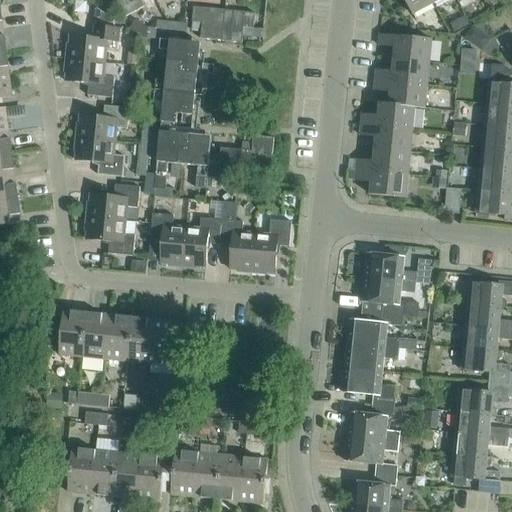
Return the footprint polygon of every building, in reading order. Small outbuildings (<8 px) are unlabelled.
[(116,0),(125,17),(144,7),(140,0),(116,0)] [(434,4),(431,0),(404,0),(413,15),(434,4)] [(221,41),(224,10),(194,7),(191,31),(201,32),(200,39),(221,41)] [(254,26),(255,14),(224,10),(221,41),(242,43),(243,36),(253,37),(254,26)] [(469,25),(465,16),(450,24),(455,32),(469,25)] [(148,39),(149,28),(138,21),(131,31),(141,38),(148,39)] [(253,37),(262,38),(263,27),(254,26),(253,37)] [(472,26),(464,37),(474,44),(482,33),(472,26)] [(118,51),(120,30),(95,27),(94,39),(70,36),(69,44),(67,44),(66,59),(105,63),(107,49),(118,51)] [(395,47),(394,60),(430,63),(432,40),(380,35),(379,46),(395,47)] [(198,69),(201,44),(160,39),(159,50),(169,51),(167,66),(198,69)] [(461,49),(460,58),(476,59),(477,50),(461,49)] [(104,76),(105,63),(66,59),(64,74),(66,74),(66,82),(89,84),(88,96),(113,99),(115,78),(104,76)] [(427,86),(430,63),(394,60),(393,72),(376,70),(375,81),(427,86)] [(511,71),(504,66),(492,65),(491,83),(489,83),(486,105),(511,107),(511,71)] [(196,95),(198,69),(167,66),(166,81),(156,80),(155,91),(196,95)] [(0,99),(11,98),(7,74),(0,75),(0,99)] [(415,108),(425,109),(427,86),(375,81),(374,91),(391,93),(390,105),(415,108)] [(193,116),(196,95),(155,91),(154,101),(164,102),(162,123),(177,124),(178,114),(193,116)] [(123,92),(122,103),(138,105),(139,93),(123,92)] [(454,113),(463,114),(464,104),(455,103),(454,113)] [(413,130),(415,108),(390,105),(380,104),(378,116),(362,115),(361,125),(413,130)] [(511,107),(486,105),(484,127),(511,129),(511,107)] [(127,130),(130,109),(105,106),(104,118),(80,116),(79,124),(77,123),(76,138),(115,142),(117,129),(127,130)] [(452,137),(464,138),(466,125),(453,124),(452,137)] [(411,153),(413,130),(361,125),(360,135),(376,137),(375,150),(411,153)] [(511,129),(484,127),(482,148),(511,150),(511,129)] [(0,155),(10,154),(7,132),(0,132),(0,155)] [(183,166),(186,134),(161,132),(157,173),(167,174),(168,164),(183,166)] [(207,178),(210,155),(212,137),(186,134),(183,166),(198,167),(196,188),(207,190),(208,178),(207,178)] [(243,143),(242,150),(240,166),(271,169),(274,139),(253,136),(252,144),(243,143)] [(114,155),(115,142),(76,138),(74,153),(76,153),(76,161),(99,163),(98,175),(123,178),(125,157),(114,155)] [(240,166),(242,150),(221,148),(220,156),(210,155),(207,178),(208,178),(238,181),(240,166)] [(511,150),(482,148),(480,170),(511,172),(511,150)] [(408,176),(411,153),(375,150),(374,162),(357,160),(356,171),(408,176)] [(0,178),(13,177),(10,155),(10,154),(0,155),(0,178)] [(511,172),(480,170),(478,191),(511,194),(511,172)] [(406,199),(408,176),(356,171),(355,181),(372,183),(371,195),(406,199)] [(447,172),(436,171),(435,178),(447,179),(447,172)] [(167,174),(157,173),(155,189),(166,190),(167,174)] [(156,177),(146,176),(146,177),(145,193),(154,194),(155,189),(156,177)] [(0,201),(16,200),(13,177),(0,178),(0,201)] [(432,184),(439,190),(446,191),(447,179),(435,178),(433,178),(432,184)] [(138,209),(140,188),(115,185),(114,197),(91,195),(90,203),(88,203),(87,217),(126,221),(127,208),(138,209)] [(154,194),(154,196),(174,198),(175,191),(166,190),(155,189),(154,194)] [(460,215),(462,191),(447,189),(445,213),(460,215)] [(511,194),(478,191),(476,213),(505,216),(505,220),(511,220),(511,207),(511,204),(511,203),(511,194)] [(0,225),(19,223),(16,200),(0,201),(0,225)] [(183,267),(186,228),(173,227),(174,216),(153,214),(150,239),(162,240),(161,263),(168,264),(168,266),(183,267)] [(125,235),(126,221),(87,217),(85,232),(87,232),(86,240),(110,242),(108,254),(133,257),(135,236),(125,235)] [(220,245),(222,220),(201,218),(200,229),(186,228),(183,267),(198,269),(198,267),(206,267),(208,244),(220,245)] [(252,273),(256,234),(243,233),(244,222),(222,220),(220,245),(232,246),(230,270),(238,270),(238,272),(252,273)] [(290,247),(292,222),(271,220),(269,235),(256,234),(252,273),(267,275),(267,273),(275,274),(278,246),(290,247)] [(367,254),(365,278),(416,283),(417,273),(403,272),(404,258),(367,254)] [(419,259),(417,283),(431,285),(433,261),(419,259)] [(488,285),(489,277),(471,275),(470,283),(488,285)] [(415,294),(416,283),(365,278),(362,302),(383,304),(382,314),(402,316),(418,317),(419,304),(400,302),(401,292),(415,294)] [(499,286),(488,285),(470,283),(468,306),(501,309),(506,310),(507,303),(504,299),(502,299),(502,296),(511,296),(511,282),(499,282),(499,286)] [(511,321),(500,321),(501,309),(468,306),(466,327),(511,331),(511,321)] [(82,357),(87,313),(63,311),(59,355),(82,357)] [(105,360),(110,316),(87,313),(82,357),(105,360)] [(401,327),(402,316),(382,314),(381,324),(350,321),(348,345),(406,351),(406,350),(416,350),(417,341),(400,340),(386,338),(387,325),(401,327)] [(128,362),(132,318),(110,316),(105,360),(128,362)] [(150,365),(155,320),(132,318),(128,362),(150,365)] [(155,320),(150,365),(149,375),(173,377),(174,367),(179,323),(155,320)] [(511,340),(511,331),(466,327),(463,349),(497,352),(497,351),(498,339),(511,340)] [(383,359),(398,360),(404,361),(406,351),(348,345),(345,369),(382,373),(383,359)] [(502,352),(497,351),(497,352),(463,349),(461,371),(490,373),(490,378),(509,379),(511,366),(496,365),(496,361),(498,362),(502,359),(502,352)] [(381,385),(382,373),(345,369),(343,393),(373,396),(372,406),(393,408),(395,387),(381,385)] [(460,391),(457,413),(491,416),(496,417),(497,410),(494,406),(492,406),(492,403),(507,404),(508,390),(489,389),(488,393),(460,391)] [(169,402),(177,403),(178,391),(170,391),(169,402)] [(78,405),(79,393),(69,392),(68,404),(78,405)] [(78,405),(91,406),(92,394),(80,393),(78,405)] [(100,407),(101,395),(92,394),(91,406),(100,407)] [(127,394),(125,410),(137,411),(138,411),(140,396),(127,394)] [(110,408),(111,396),(101,395),(100,407),(110,408)] [(410,409),(421,411),(422,401),(411,399),(410,409)] [(159,414),(160,402),(147,400),(145,412),(159,414)] [(387,418),(392,419),(393,408),(372,406),(371,416),(350,414),(348,438),(399,443),(400,433),(386,431),(387,418)] [(98,426),(100,414),(86,412),(85,425),(98,426)] [(490,428),(491,416),(457,413),(455,434),(509,439),(510,430),(490,428)] [(107,427),(108,415),(100,414),(98,426),(107,427)] [(423,414),(422,426),(431,426),(432,414),(423,414)] [(203,419),(201,418),(190,417),(189,429),(201,430),(202,429),(203,419)] [(144,431),(145,419),(136,418),(135,430),(144,431)] [(158,433),(159,420),(145,419),(144,431),(158,433)] [(210,430),(211,419),(203,419),(202,429),(210,430)] [(247,435),(248,423),(240,422),(239,434),(247,435)] [(260,436),(261,424),(248,423),(247,435),(260,436)] [(508,448),(509,439),(455,434),(453,456),(487,459),(487,458),(488,447),(508,448)] [(398,453),(399,443),(348,438),(345,462),(376,465),(375,475),(397,477),(398,467),(382,465),(384,452),(398,453)] [(91,495),(96,451),(72,449),(68,493),(91,495)] [(114,498),(119,453),(96,451),(91,495),(114,498)] [(194,498),(199,453),(175,451),(171,496),(194,498)] [(137,500),(141,456),(119,453),(114,498),(137,500)] [(217,500),(222,456),(199,453),(194,498),(217,500)] [(160,503),(165,458),(141,456),(137,500),(160,503)] [(240,503),(244,458),(222,456),(217,500),(240,503)] [(492,459),(487,458),(487,459),(453,456),(451,478),(455,478),(454,486),(479,489),(479,493),(500,494),(501,482),(500,482),(501,473),(486,472),(486,468),(488,469),(492,465),(492,459)] [(263,505),(268,461),(244,458),(240,503),(263,505)] [(396,487),(397,477),(375,475),(374,485),(353,483),(351,507),(402,511),(403,501),(389,500),(390,487),(396,487)] [(425,479),(416,478),(416,487),(424,488),(425,479)]
